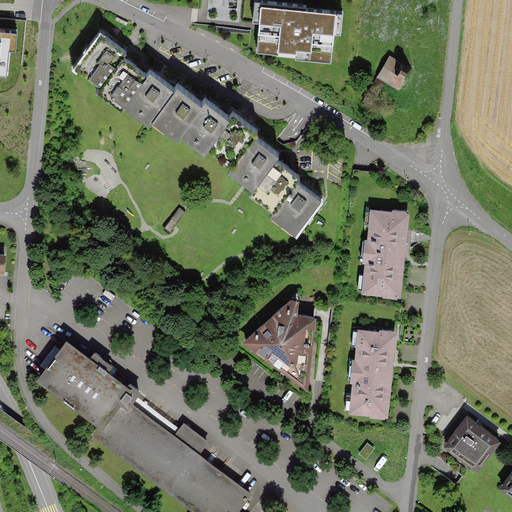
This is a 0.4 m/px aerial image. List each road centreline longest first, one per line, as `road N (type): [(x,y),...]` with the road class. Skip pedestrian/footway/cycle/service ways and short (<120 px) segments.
road 1 (trunk): [(410,511),(0,163)]
road 2 (residential): [(443,185),(107,0)]
road 3 (residential): [(137,511),(72,457),(26,393),(17,329),(26,213)]
road 4 (residential): [(408,511),(443,185)]
road 5 (residential): [(26,213),(48,0)]
road 6 (unclassified): [(443,185),(456,0)]
